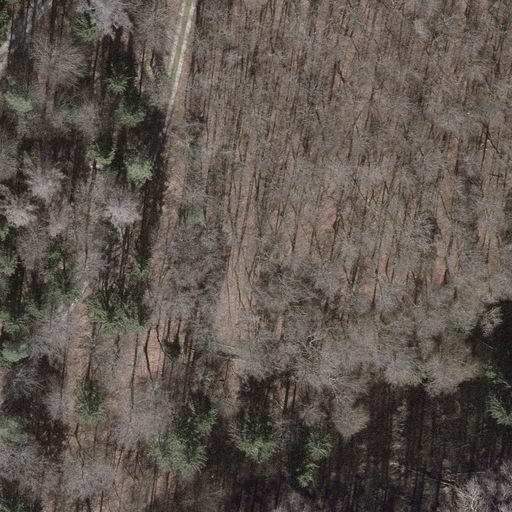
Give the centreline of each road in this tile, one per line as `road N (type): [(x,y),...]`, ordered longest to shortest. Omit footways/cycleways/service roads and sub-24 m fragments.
road 1 (track): [(193,0),(154,163),(53,307),(0,402)]
road 2 (track): [(283,511),(411,372),(511,293)]
